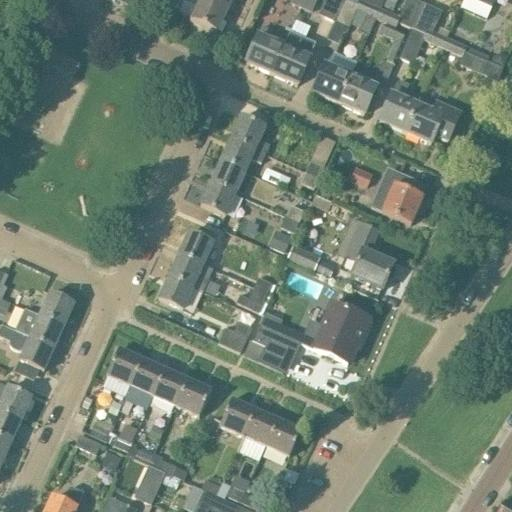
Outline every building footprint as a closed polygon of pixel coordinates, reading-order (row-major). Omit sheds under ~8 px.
[(112,0),(132,9),(135,0),(112,0)] [(218,36),(229,12),(202,0),(199,0),(190,23),(218,36)] [(202,0),(229,12),(234,0),(202,0)] [(301,11),(305,0),(292,0),(290,6),(301,11)] [(305,0),(301,11),(311,16),(316,5),(317,0),(305,0)] [(328,0),(328,3),(320,20),(335,27),(343,10),(346,3),(338,0),(328,0)] [(393,0),(388,0),(384,9),(393,13),(398,2),(393,0)] [(399,22),(398,25),(411,30),(422,6),(409,0),(399,22)] [(464,0),(460,10),(485,22),(490,10),(492,5),(494,0),(464,0)] [(343,10),(335,27),(349,33),(357,14),(356,13),(358,7),(356,6),(346,2),(346,3),(343,10)] [(370,9),(359,5),(358,7),(356,13),(357,14),(366,18),(370,9)] [(422,6),(411,30),(412,30),(425,36),(426,34),(427,31),(433,34),(441,14),(422,6),(423,5),(422,5),(422,6)] [(376,22),(379,13),(370,9),(366,18),(365,19),(367,20),(360,35),(368,38),(375,24),(376,22)] [(376,22),(375,24),(376,24),(382,27),(385,28),(389,18),(381,14),(379,13),(376,22)] [(389,18),(385,28),(395,32),(396,30),(398,25),(399,22),(389,18)] [(271,77),(286,44),(292,30),(277,23),(272,33),(262,28),(257,38),(245,65),(271,77)] [(382,27),(377,38),(392,45),(383,65),(394,70),(397,61),(398,62),(399,60),(412,31),(412,30),(411,30),(398,25),(396,30),(395,32),(385,28),(382,27)] [(399,60),(398,62),(411,67),(421,44),(425,36),(412,30),(412,31),(399,60)] [(425,36),(421,44),(432,49),(437,38),(436,38),(426,34),(425,36)] [(437,38),(432,49),(442,53),(446,42),(437,38)] [(446,42),(442,53),(443,54),(451,57),(456,47),(447,43),(446,42)] [(286,44),(271,77),(297,88),(309,61),(308,61),(312,52),(302,47),(300,51),(286,44)] [(456,47),(451,57),(462,62),(465,55),(467,51),(456,47)] [(462,62),(460,67),(483,76),(483,77),(488,64),(465,55),(462,62)] [(494,58),(491,65),(495,67),(501,70),(503,70),(508,59),(500,56),(494,58)] [(338,106),(353,74),(338,67),(335,73),(324,68),(312,95),(338,106)] [(375,90),(371,89),(364,86),(367,80),(353,74),(338,106),(363,117),(375,90)] [(405,136),(417,109),(402,102),(409,87),(399,83),(396,86),(391,97),(379,124),(405,136)] [(479,94),(474,105),(484,109),(488,111),(493,101),(489,99),(479,94)] [(417,109),(405,136),(430,147),(434,138),(447,144),(459,117),(434,105),(430,114),(417,109)] [(230,142),(265,158),(269,148),(259,143),(265,130),(240,119),(230,142)] [(305,176),(318,182),(335,145),(322,139),(305,176)] [(261,166),(265,158),(230,142),(220,163),(245,175),(250,162),(261,166)] [(235,196),(245,175),(220,163),(210,185),(235,196)] [(282,177),(281,177),(266,170),(261,181),(277,188),(285,192),(290,181),(282,177)] [(367,191),(372,178),(356,170),(349,184),(367,191)] [(314,192),(318,182),(305,176),(300,186),(314,192)] [(393,189),(392,189),(382,184),(372,208),(382,213),(381,214),(410,227),(422,200),(395,187),(393,187),(393,189)] [(225,218),(235,196),(210,185),(200,207),(225,218)] [(327,214),(332,205),(315,198),(311,207),(327,214)] [(285,219),(299,225),(304,214),(290,208),(285,219)] [(299,226),(299,225),(285,219),(280,230),(294,236),(298,237),(302,227),(299,226)] [(382,292),(393,267),(378,260),(388,238),(359,225),(344,259),(356,264),(350,278),(382,292)] [(276,233),(270,248),(284,254),(290,240),(276,233)] [(202,268),(212,245),(188,234),(177,257),(202,268)] [(314,274),(320,260),(293,248),(287,262),(314,274)] [(212,272),(202,268),(177,257),(168,279),(192,290),(202,295),(212,272)] [(8,277),(4,276),(0,273),(0,300),(2,302),(8,288),(32,299),(36,289),(8,277)] [(183,311),(192,290),(168,279),(158,300),(183,311)] [(253,291),(266,297),(271,286),(257,281),(253,291)] [(258,316),(266,297),(253,291),(248,301),(240,297),(236,305),(258,316)] [(38,319),(62,329),(73,306),(49,295),(38,319)] [(367,312),(349,304),(346,312),(331,305),(320,327),(310,322),(303,337),(280,328),(282,323),(265,315),(264,318),(252,344),(250,343),(243,358),(258,365),(259,364),(286,376),(300,346),(312,351),(312,352),(346,368),(356,347),(357,348),(369,322),(364,320),(367,312)] [(62,329),(38,319),(24,312),(14,334),(52,351),(62,329)] [(240,356),(251,330),(238,324),(234,334),(225,331),(218,346),(240,356)] [(52,351),(14,334),(1,328),(0,329),(0,341),(9,345),(8,347),(11,353),(18,356),(22,354),(18,362),(19,362),(13,376),(33,385),(39,371),(43,373),(52,351)] [(129,389),(142,361),(119,350),(106,379),(129,389)] [(152,400),(165,371),(142,361),(129,389),(152,400)] [(175,410),(188,381),(165,371),(152,400),(175,410)] [(188,381),(175,410),(198,420),(211,392),(188,381)] [(0,414),(20,423),(30,400),(6,389),(6,390),(0,386),(0,414)] [(87,413),(91,404),(85,401),(81,411),(87,413)] [(242,440),(255,411),(231,401),(219,429),(242,440)] [(107,416),(116,420),(121,408),(112,404),(107,416)] [(265,450),(277,421),(255,411),(242,440),(265,450)] [(0,440),(10,445),(20,423),(0,414),(0,440)] [(277,421),(265,450),(288,460),(301,432),(277,421)] [(93,430),(89,440),(103,446),(107,436),(93,430)] [(163,435),(153,430),(148,440),(158,445),(163,435)] [(79,439),(75,450),(95,459),(100,448),(79,439)] [(118,439),(113,450),(128,457),(133,446),(118,439)] [(0,466),(1,467),(10,445),(0,440),(0,466)] [(140,453),(134,465),(149,472),(154,459),(140,453)] [(108,455),(101,471),(115,477),(122,461),(108,455)] [(163,463),(157,475),(174,483),(179,470),(163,463)] [(201,492),(200,494),(203,495),(215,501),(217,501),(221,491),(204,484),(201,492)] [(75,511),(76,511),(83,495),(71,490),(64,506),(51,500),(46,511),(75,511)] [(192,490),(182,511),(195,511),(203,495),(200,494),(192,490)] [(230,492),(225,503),(240,509),(241,506),(244,501),(245,498),(230,492)] [(203,495),(195,511),(209,511),(215,501),(203,495)] [(254,511),(265,511),(268,506),(253,499),(248,509),(254,511)]
